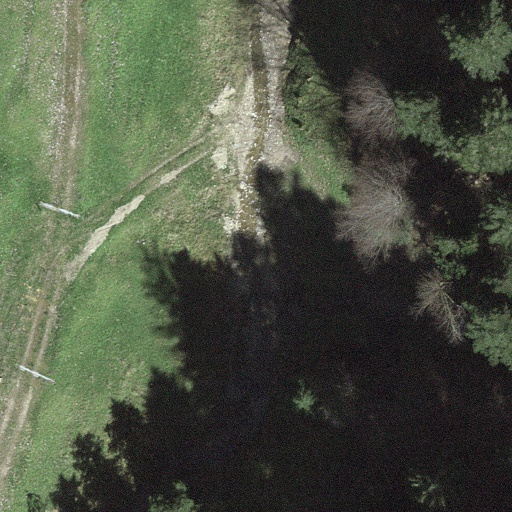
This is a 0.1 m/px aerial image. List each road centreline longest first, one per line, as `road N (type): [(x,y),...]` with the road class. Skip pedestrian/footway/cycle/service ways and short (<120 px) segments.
road 1 (track): [(72,0),(58,205),(34,357),(0,472)]
road 2 (track): [(46,281),(112,208),(198,145),(224,138),(276,151),(341,244)]
